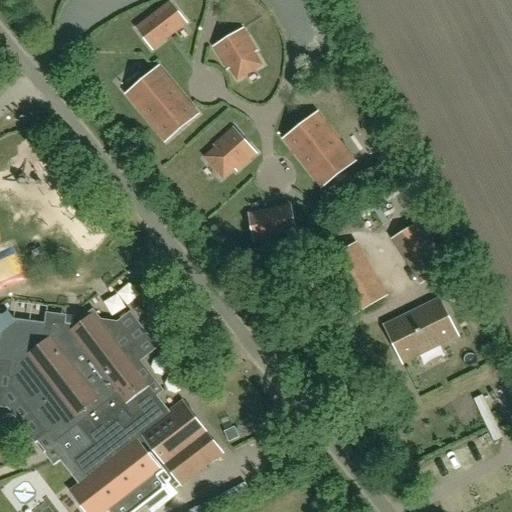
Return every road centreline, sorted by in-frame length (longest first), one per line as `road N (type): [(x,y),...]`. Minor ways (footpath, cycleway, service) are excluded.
road 1 (unclassified): [(392,511),(0,34)]
road 2 (unknown): [(213,0),(198,67),(228,98),(268,121)]
road 3 (unknown): [(264,0),(286,31),(292,60),(268,121)]
road 4 (unknown): [(34,78),(77,28),(125,0)]
